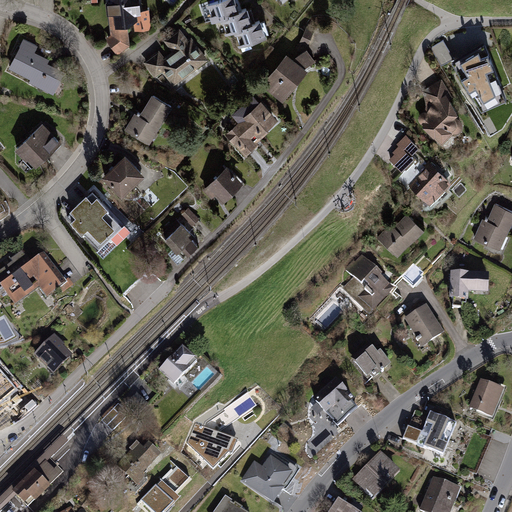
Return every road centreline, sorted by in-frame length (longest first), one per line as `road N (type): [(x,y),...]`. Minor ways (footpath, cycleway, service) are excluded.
road 1 (residential): [(333,43),(342,83),(251,201),(27,420),(0,433)]
road 2 (residential): [(179,329),(285,247),(351,179),(435,30),(511,19)]
road 3 (residential): [(0,237),(73,174),(95,141),(103,102),(94,63),(68,30),(0,2)]
road 4 (residential): [(295,511),(394,406),(466,358),(511,340)]
road 5 (residential): [(31,511),(70,474),(82,430),(179,329)]
